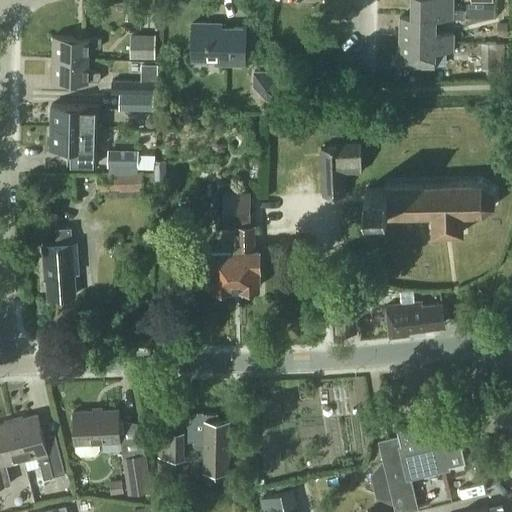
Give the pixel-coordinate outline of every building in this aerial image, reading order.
[(411,0),(412,15),(436,16),(465,17),(466,8),(453,8),(452,0),(411,0)] [(436,31),(436,16),(412,15),(400,15),(399,40),(453,41),(453,32),(436,31)] [(216,63),(246,64),(246,19),(244,19),(244,26),(221,26),(221,22),(193,21),(192,57),(216,58),(216,63)] [(508,33),(508,20),(497,20),(497,33),(508,33)] [(155,33),(130,32),(130,57),(155,57),(155,33)] [(53,60),(88,60),(89,45),(101,46),(102,37),(89,37),(89,36),(54,35),(53,60)] [(453,50),(453,41),(399,40),(399,64),(435,65),(436,57),(436,50),(453,50)] [(505,65),(505,41),(481,41),(482,66),(505,65)] [(88,71),(88,60),(53,60),(53,79),(88,80),(100,80),(100,71),(88,71)] [(284,69),(253,69),(253,84),(268,99),(283,100),(284,69)] [(138,79),(112,78),(112,91),(137,92),(138,79)] [(154,94),(120,93),(119,108),(153,110),(154,94)] [(99,127),(99,114),(99,105),(52,104),(51,126),(99,127)] [(341,131),(341,118),(329,118),(330,132),(341,131)] [(98,148),(99,127),(51,126),(51,135),(47,135),(47,142),(51,142),(50,147),(86,148),(98,148)] [(362,171),(360,141),(341,141),(342,144),(320,145),(322,193),(347,192),(346,172),(362,171)] [(108,164),(109,164),(109,170),(138,169),(139,149),(108,148),(108,164)] [(144,192),(155,191),(154,170),(143,171),(143,169),(138,169),(109,170),(105,170),(106,196),(144,195),(144,192)] [(481,210),(493,202),(492,188),(480,181),(386,182),(386,187),(366,187),(366,201),(367,208),(386,208),(386,213),(432,212),(433,232),(463,231),(462,211),(481,210)] [(225,226),(236,225),(236,249),(212,249),(213,286),(259,285),(260,249),(255,249),(254,221),(251,221),(250,191),(224,191),(225,226)] [(74,272),(78,270),(76,243),(73,243),(71,225),(56,227),(57,244),(43,245),(45,277),(47,277),(49,295),(75,293),(74,272)] [(116,242),(116,258),(137,256),(137,241),(116,242)] [(376,298),(376,286),(354,287),(354,295),(334,295),(335,332),(358,331),(356,299),(376,298)] [(386,304),(390,336),(426,331),(426,327),(444,325),(441,301),(423,304),(422,300),(386,304)] [(101,448),(100,441),(121,440),(119,407),(73,410),(75,449),(81,454),(96,453),(101,448)] [(228,469),(230,418),(218,418),(218,413),(176,412),(173,415),(173,421),(176,425),(176,429),(160,428),(160,456),(183,456),(183,439),(195,440),(195,443),(197,446),(206,446),(205,468),(228,469)] [(398,511),(419,507),(411,473),(466,460),(460,436),(462,436),(457,412),(398,426),(399,434),(378,439),(396,511),(398,511)] [(14,419),(24,458),(39,455),(45,477),(65,472),(55,432),(44,435),(38,413),(14,419)] [(0,484),(12,482),(7,463),(24,458),(14,419),(0,422),(0,484)] [(129,491),(151,488),(145,452),(124,455),(129,491)] [(124,490),(122,478),(109,480),(112,492),(124,490)] [(181,511),(207,511),(206,497),(180,499),(181,511)] [(505,511),(503,501),(461,511),(505,511)] [(68,511),(66,503),(36,511),(68,511)] [(153,511),(152,503),(132,508),(132,511),(153,511)]
